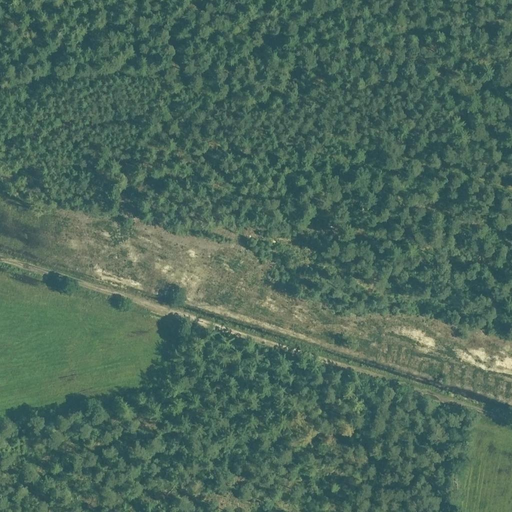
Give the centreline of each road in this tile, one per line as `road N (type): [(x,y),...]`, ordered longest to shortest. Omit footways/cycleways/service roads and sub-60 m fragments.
road 1 (track): [(511,418),(0,257)]
road 2 (track): [(0,93),(99,75),(147,77),(511,190)]
road 3 (track): [(511,26),(436,27),(364,0)]
